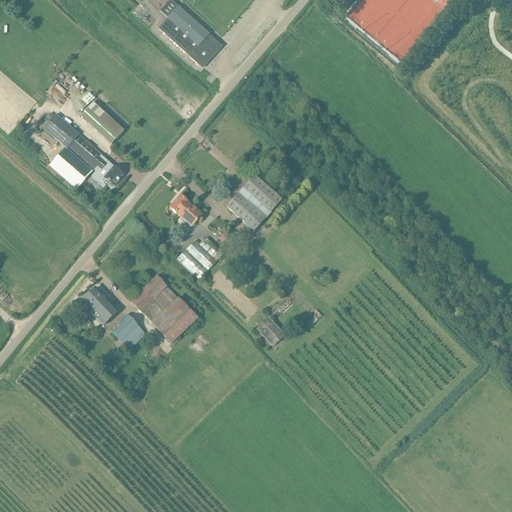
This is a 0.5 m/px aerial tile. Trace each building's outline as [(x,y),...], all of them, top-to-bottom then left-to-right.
[(177,8),(166,20),(157,30),(190,59),(197,59),(196,52),(190,46),(192,43),(198,48),(208,36),(177,8)] [(82,117),(113,145),(127,131),(96,102),(82,117)] [(55,115),(42,130),(58,144),(60,141),(91,167),(90,168),(96,173),(92,178),(104,189),(108,184),(113,188),(124,176),(114,167),(108,163),(109,162),(105,158),(89,144),(86,142),(55,115)] [(64,149),(49,167),(76,191),(93,172),(66,148),(64,149)] [(254,177),(226,209),(254,233),(282,201),(254,177)] [(180,197),(169,209),(192,228),(202,217),(180,197)] [(238,243),(227,232),(219,240),(229,251),(238,243)] [(199,281),(223,255),(206,239),(199,246),(195,242),(177,261),(199,281)] [(130,301),(174,345),(201,319),(157,274),(130,301)] [(118,312),(95,289),(81,303),(103,327),(118,312)] [(146,336),(126,316),(118,323),(120,325),(110,334),(129,353),(146,336)] [(255,330),(258,334),(270,345),(273,349),(280,342),(285,337),(268,319),(255,330)]
